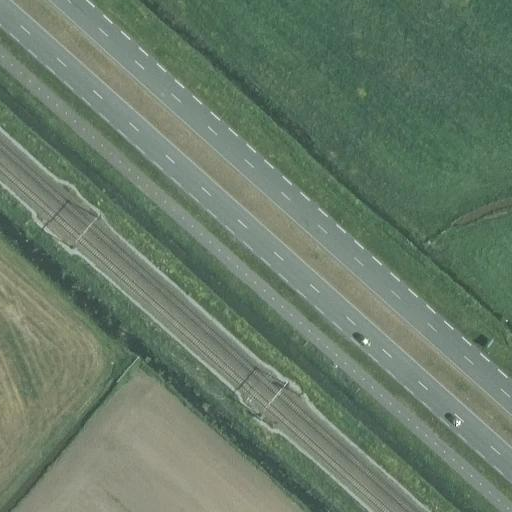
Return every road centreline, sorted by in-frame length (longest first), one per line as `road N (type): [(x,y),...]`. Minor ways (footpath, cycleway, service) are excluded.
road 1 (primary): [(0,8),(511,468)]
road 2 (primary): [(511,400),(66,0)]
